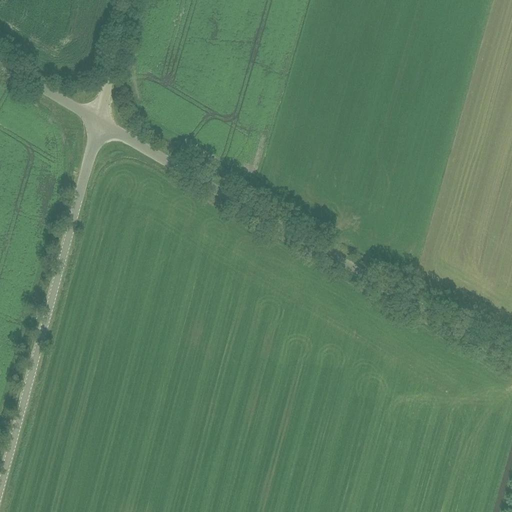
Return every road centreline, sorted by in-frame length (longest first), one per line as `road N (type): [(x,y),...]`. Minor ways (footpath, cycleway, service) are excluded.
road 1 (unclassified): [(511,361),(98,121)]
road 2 (unclassified): [(0,487),(98,121)]
